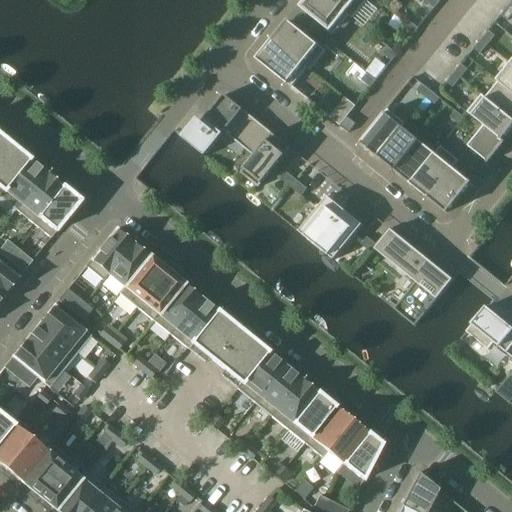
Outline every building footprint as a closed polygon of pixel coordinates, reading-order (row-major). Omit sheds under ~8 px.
[(348,17),(327,0),(305,0),(299,9),(333,36),(348,17)] [(327,0),(348,17),(351,20),(367,1),(366,0),(327,0)] [(440,2),(436,0),(426,0),(425,1),(435,9),(440,2)] [(511,9),(508,6),(501,15),(508,21),(511,15),(511,9)] [(413,35),(418,29),(409,21),(404,28),(413,35)] [(287,23),(272,42),(305,69),(309,72),(325,53),(287,23)] [(481,40),(488,45),(495,36),(489,31),(481,40)] [(481,40),(474,49),(480,54),(488,45),(481,40)] [(291,88),(305,69),(272,42),(256,61),(291,88)] [(397,55),(388,47),(383,54),(392,61),(397,55)] [(511,64),(509,62),(495,80),(499,83),(499,82),(511,92),(511,64)] [(454,74),(460,79),(468,70),(461,65),(454,74)] [(376,81),(367,74),(362,80),(371,88),(376,81)] [(454,74),(447,83),(453,88),(460,79),(454,74)] [(511,92),(499,82),(499,83),(486,99),(511,120),(511,92)] [(431,91),(422,84),(417,91),(426,98),(431,91)] [(431,91),(426,98),(435,105),(440,99),(431,91)] [(225,133),(239,145),(258,122),(225,95),(202,123),(198,119),(182,138),(205,157),(225,133)] [(468,113),(484,127),(484,126),(502,141),(511,127),(511,120),(486,99),(482,96),(468,113)] [(340,126),(355,107),(345,98),(329,118),(340,126)] [(402,127),(402,128),(405,124),(387,109),(360,143),(377,157),(402,127)] [(455,111),(450,118),(459,125),(464,119),(455,111)] [(349,133),(356,125),(347,117),(340,126),(349,133)] [(290,149),(258,122),(239,145),(254,157),(240,173),(259,188),(290,149)] [(502,141),(484,126),(484,127),(468,147),(487,163),(504,143),(501,141),(502,141)] [(402,128),(402,127),(377,157),(394,171),(419,141),(402,128)] [(30,160),(12,146),(4,140),(3,141),(0,145),(0,190),(2,192),(3,193),(30,160)] [(435,155),(435,154),(419,141),(394,171),(411,185),(435,155)] [(452,168),(452,169),(459,161),(441,147),(435,154),(435,155),(411,185),(428,198),(452,168)] [(3,193),(2,192),(0,195),(0,197),(17,212),(48,175),(30,160),(3,193)] [(452,169),(452,168),(428,198),(446,213),(471,183),(452,169)] [(280,179),(291,188),(297,181),(286,172),(280,179)] [(48,175),(17,212),(33,225),(63,187),(48,175)] [(307,189),(297,181),(291,188),(302,197),(307,189)] [(63,187),(33,225),(50,239),(81,201),(63,187)] [(299,232),(316,247),(345,211),(342,209),(342,208),(333,201),(327,197),(299,232)] [(348,213),(345,211),(316,247),(334,261),(362,225),(357,221),(357,220),(348,213)] [(85,267),(103,281),(133,244),(116,230),(85,267)] [(378,246),(375,250),(416,283),(394,310),(415,327),(453,280),(391,230),(378,246)] [(375,250),(378,246),(367,238),(361,245),(372,253),(375,250)] [(7,242),(0,249),(0,253),(3,257),(12,246),(7,242)] [(150,257),(133,244),(103,281),(104,282),(109,276),(124,288),(119,294),(120,295),(150,257)] [(12,246),(3,257),(23,273),(32,262),(12,246)] [(167,271),(150,257),(120,295),(137,309),(167,271)] [(0,263),(0,292),(4,296),(19,278),(0,263)] [(184,285),(167,271),(137,309),(154,322),(184,285)] [(201,299),(184,285),(154,322),(171,336),(201,299)] [(75,315),(84,304),(67,290),(58,301),(75,315)] [(217,312),(201,299),(171,336),(188,350),(191,345),(217,312)] [(75,315),(83,321),(92,310),(84,304),(75,315)] [(77,354),(91,337),(54,306),(40,324),(77,354)] [(494,343),(511,358),(511,328),(487,307),(486,307),(466,332),(488,350),(494,343)] [(191,345),(216,365),(242,332),(217,312),(191,345)] [(63,371),(77,354),(40,324),(26,341),(63,371)] [(109,342),(114,336),(105,328),(100,335),(109,342)] [(223,371),(240,385),(241,385),(267,353),(242,332),(216,365),(223,371)] [(124,343),(114,336),(109,342),(118,350),(124,343)] [(53,383),(63,371),(26,341),(12,358),(31,374),(37,378),(43,384),(49,388),(53,383)] [(241,385),(240,385),(236,389),(237,390),(252,402),(283,365),(267,353),(241,385)] [(137,357),(132,363),(142,371),(147,365),(137,357)] [(12,358),(4,368),(23,384),(31,374),(12,358)] [(96,369),(102,374),(109,365),(103,360),(96,369)] [(147,365),(142,371),(151,378),(156,372),(147,365)] [(252,402),(269,416),(300,379),(283,365),(252,402)] [(94,384),(102,374),(96,369),(88,379),(94,384)] [(31,374),(23,384),(28,388),(37,378),(31,374)] [(317,393),(300,379),(269,416),(286,430),(317,393)] [(74,395),(80,400),(88,391),(82,386),(74,395)] [(51,399),(42,392),(36,398),(46,405),(51,399)] [(286,430),(304,444),(334,406),(317,393),(286,430)] [(63,419),(68,413),(58,405),(53,411),(63,419)] [(351,420),(334,406),(304,444),(321,457),(351,420)] [(83,421),(91,412),(84,407),(76,416),(83,421)] [(0,439),(12,424),(0,413),(0,439)] [(209,425),(215,430),(223,421),(217,416),(209,425)] [(343,465),(368,434),(351,420),(321,457),(321,458),(320,460),(336,473),(343,465)] [(0,465),(4,469),(29,438),(12,424),(0,439),(0,465)] [(112,440),(117,433),(109,426),(104,433),(112,440)] [(110,438),(104,433),(97,441),(103,447),(110,438)] [(128,442),(117,433),(112,440),(122,448),(128,442)] [(362,481),(363,481),(381,445),(368,434),(343,465),(336,473),(357,490),(362,481)] [(29,438),(4,469),(17,480),(21,483),(46,452),(29,438)] [(242,452),(247,446),(238,438),(233,445),(242,452)] [(38,497),(68,459),(53,446),(48,453),(46,452),(21,483),(28,488),(38,497)] [(257,454),(247,446),(242,452),(252,460),(257,454)] [(146,467),(152,461),(142,454),(137,460),(146,467)] [(38,497),(51,507),(55,510),(80,479),(74,474),(65,467),(70,461),(68,459),(38,497)] [(156,475),(161,469),(152,461),(146,467),(156,475)] [(277,478),(282,472),(276,467),(270,473),(277,478)] [(282,472),(277,478),(277,479),(283,483),(288,477),(282,472)] [(57,511),(82,511),(102,487),(85,473),(80,479),(55,510),(57,511)] [(438,511),(446,497),(417,474),(400,507),(410,511),(438,511)] [(136,508),(142,506),(137,493),(147,489),(141,475),(125,482),(136,508)] [(180,495),(186,489),(176,481),(171,487),(180,495)] [(102,487),(82,511),(110,511),(120,501),(102,487)] [(190,502),(195,496),(186,489),(180,495),(190,502)] [(262,507),(268,511),(276,502),(269,497),(262,507)] [(318,511),(322,511),(328,501),(319,497),(313,509),(318,511)] [(133,511),(120,501),(110,511),(133,511)] [(347,511),(348,511),(328,501),(322,511),(347,511)]
